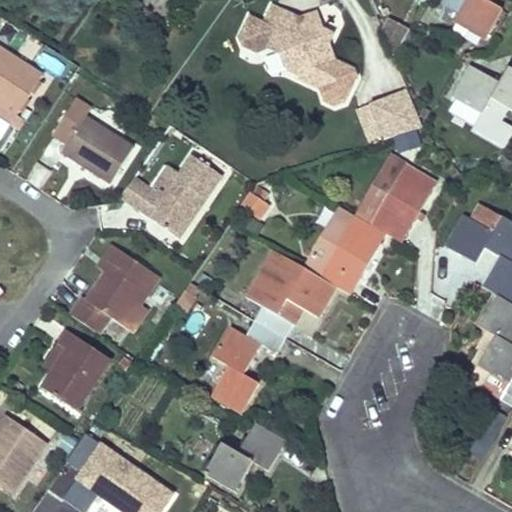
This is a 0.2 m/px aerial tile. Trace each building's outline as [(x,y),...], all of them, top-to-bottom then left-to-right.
[(465,0),(454,20),(485,38),(502,7),(491,0),(465,0)] [(274,5),(258,39),(272,45),(288,12),(274,5)] [(302,18),(288,12),(272,45),(286,52),(292,69),(305,75),(304,78),(323,87),(336,59),(330,45),(324,42),(321,35),(325,28),(318,12),(302,18)] [(394,55),(409,29),(388,15),(382,25),(394,55)] [(325,28),(321,35),(324,42),(330,45),(336,34),(325,28)] [(0,104),(18,116),(44,74),(0,47),(0,104)] [(501,83),(470,66),(454,96),(483,113),(493,97),(511,109),(511,66),(501,83)] [(369,102),(383,138),(423,124),(409,90),(369,102)] [(71,146),(89,118),(90,118),(95,110),(80,100),(56,136),(71,146)] [(355,107),(369,143),(383,138),(369,102),(355,107)] [(0,104),(0,118),(20,132),(27,122),(18,116),(0,104)] [(90,118),(89,118),(71,146),(66,154),(113,185),(137,148),(90,118)] [(398,148),(416,146),(415,132),(396,134),(398,148)] [(393,154),(358,213),(374,223),(409,162),(393,154)] [(224,175),(196,156),(183,174),(167,198),(160,193),(150,187),(136,207),(181,238),(224,175)] [(439,180),(409,162),(374,223),(388,231),(404,240),(439,180)] [(183,174),(176,169),(160,193),(167,198),(183,174)] [(150,187),(136,177),(122,198),(136,207),(150,187)] [(267,200),(252,191),(243,204),(259,213),(267,200)] [(322,274),(337,283),(352,292),(388,231),(374,223),(358,213),(343,205),(306,265),(322,274)] [(495,231),(465,212),(447,242),(477,261),(486,247),(501,256),(484,284),(499,293),(511,300),(511,220),(504,215),(495,231)] [(124,249),(116,243),(101,265),(109,270),(124,249)] [(88,295),(75,313),(101,330),(112,315),(134,330),(149,307),(136,298),(156,270),(124,249),(109,270),(90,297),(88,295)] [(306,265),(277,249),(268,265),(297,282),(306,265)] [(322,274),(306,265),(297,282),(268,265),(249,296),(264,304),(256,318),(287,335),(295,321),(279,312),(288,297),(304,305),(320,314),(337,283),(322,274)] [(511,300),(499,293),(481,324),(489,328),(496,332),(478,364),(469,379),(511,403),(511,300)] [(304,305),(288,297),(279,312),(295,321),(304,305)] [(287,335),(256,318),(247,333),(232,324),(214,354),(230,363),(212,396),(242,413),(261,380),(246,371),(261,342),(278,351),(287,335)] [(478,353),(474,361),(478,364),(496,332),(489,328),(475,352),(478,353)] [(112,357),(72,329),(62,344),(69,348),(55,370),(43,386),(77,408),(112,357)] [(278,351),(261,342),(246,371),(261,380),(278,351)] [(69,348),(62,344),(48,365),(55,370),(69,348)] [(483,406),(468,452),(490,460),(506,414),(483,406)] [(48,440),(8,413),(0,424),(0,427),(3,430),(0,433),(0,480),(13,490),(48,440)] [(287,439),(257,421),(240,452),(224,442),(206,472),(236,490),(255,460),(269,469),(287,439)] [(163,511),(178,491),(87,430),(67,461),(82,471),(64,498),(84,511),(88,511),(99,496),(122,511),(163,511)]
